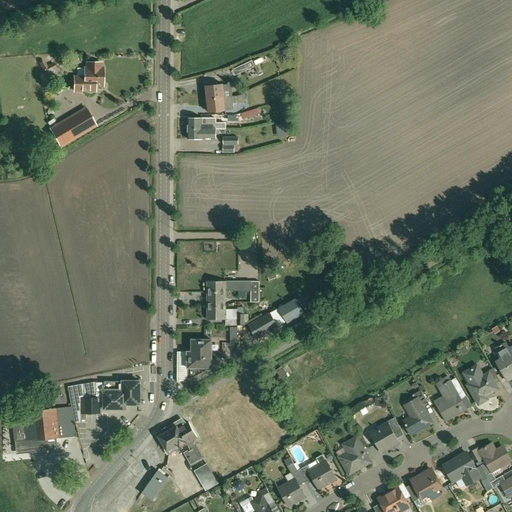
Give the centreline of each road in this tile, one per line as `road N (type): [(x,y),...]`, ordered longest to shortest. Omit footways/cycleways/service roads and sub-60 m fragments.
road 1 (secondary): [(157,414),(163,0)]
road 2 (residential): [(317,511),(456,435),(504,426)]
road 3 (secondary): [(157,414),(80,511)]
